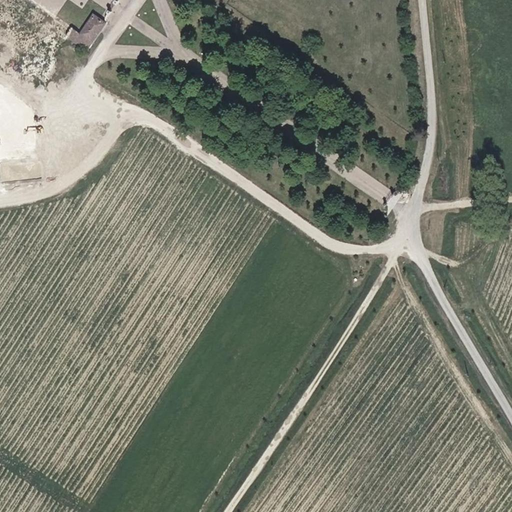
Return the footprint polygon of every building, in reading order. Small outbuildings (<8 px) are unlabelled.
[(0,0),(0,62),(42,90),(49,80),(57,66),(74,41),(80,33),(30,0),(0,0)] [(86,38),(100,47),(114,27),(100,17),(86,38)] [(95,54),(100,47),(86,38),(80,33),(74,41),(95,54)] [(329,81),(338,70),(314,49),(305,59),(329,81)] [(0,113),(18,126),(42,90),(0,62),(0,113)] [(49,80),(59,86),(67,73),(57,66),(49,80)] [(0,140),(6,145),(18,126),(0,113),(0,140)]
